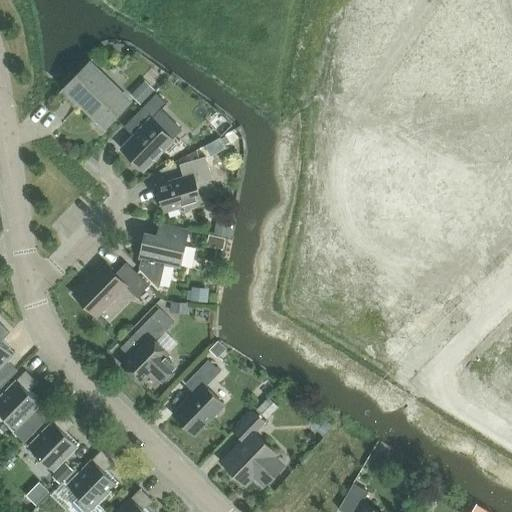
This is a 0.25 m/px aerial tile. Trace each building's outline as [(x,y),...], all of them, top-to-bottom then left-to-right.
[(70,93),(104,126),(129,101),(95,68),(70,93)] [(140,85),(130,95),(139,104),(149,93),(140,85)] [(140,130),(122,148),(143,169),(173,139),(171,137),(174,134),(155,116),(160,110),(150,100),(130,120),(140,130)] [(237,129),(226,136),(232,145),(243,138),(237,129)] [(225,148),(220,138),(206,146),(211,156),(225,148)] [(196,183),(213,179),(206,156),(180,164),(184,177),(157,185),(165,211),(201,200),(196,183)] [(216,222),(214,234),(229,237),(231,225),(216,222)] [(165,263),(180,267),(188,230),(160,224),(157,236),(145,233),(139,258),(141,258),(139,268),(159,289),(165,263)] [(137,298),(149,285),(126,263),(115,274),(104,264),(74,294),(96,316),(125,286),(137,298)] [(198,276),(198,290),(214,291),(215,277),(198,276)] [(191,290),(189,302),(205,304),(206,292),(191,290)] [(188,313),(189,303),(171,302),(170,311),(188,313)] [(130,356),(122,364),(140,382),(151,371),(162,381),(176,367),(166,357),(169,354),(168,353),(156,341),(166,331),(174,323),(160,308),(135,334),(143,342),(130,356)] [(7,362),(15,353),(2,340),(10,332),(0,322),(0,388),(17,372),(7,362)] [(217,342),(209,350),(218,359),(226,350),(217,342)] [(224,405),(206,387),(220,372),(208,360),(185,384),(194,392),(173,414),(195,435),(224,405)] [(0,412),(17,430),(43,403),(30,390),(38,382),(26,371),(0,397),(0,412)] [(268,398),(257,410),(266,418),(277,407),(268,398)] [(53,471),(80,444),(67,431),(74,423),(62,412),(29,446),(53,471)] [(244,441),(223,462),(245,485),(254,476),(264,485),(283,465),(274,456),(276,453),(254,432),(264,421),(255,412),(235,432),(244,441)] [(76,468),(63,480),(68,485),(80,496),(75,501),(85,511),(89,511),(98,503),(119,482),(106,469),(113,462),(101,450),(80,472),(76,468)] [(65,463),(52,476),(59,483),(72,470),(65,463)] [(344,511),(377,511),(362,503),(369,492),(354,483),(339,509),(344,511)] [(149,511),(145,508),(152,500),(141,488),(117,511),(149,511)]
